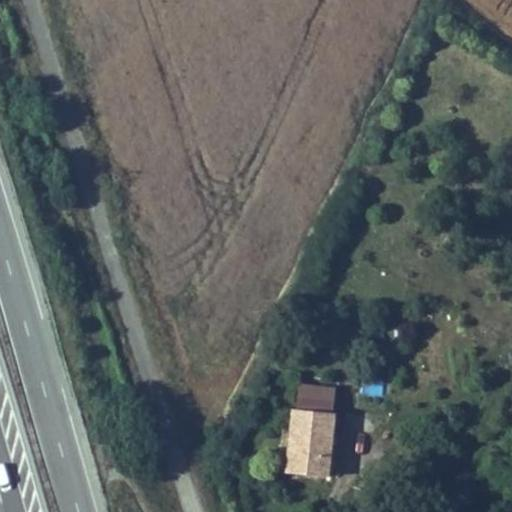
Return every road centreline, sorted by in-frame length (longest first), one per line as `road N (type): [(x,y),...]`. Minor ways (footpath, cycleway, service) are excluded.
road 1 (unclassified): [(31,0),(197,511)]
road 2 (trunk): [(80,511),(0,235)]
